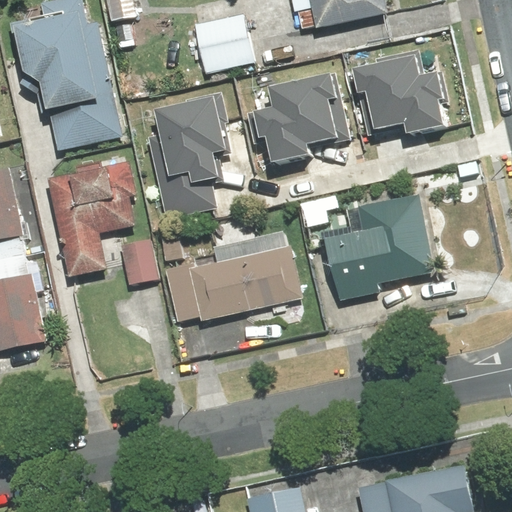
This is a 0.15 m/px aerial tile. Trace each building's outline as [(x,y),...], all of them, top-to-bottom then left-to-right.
[(126,141),(100,26),(90,28),(84,0),(77,0),(43,8),(46,20),(12,27),(17,49),(20,48),(26,81),(44,92),(58,156),(126,141)] [(141,0),(114,0),(120,24),(146,17),(141,0)] [(294,0),(298,17),(300,17),(303,34),(317,31),(318,34),(391,19),(387,0),(294,0)] [(247,17),(197,28),(208,78),(258,67),(247,17)] [(375,91),(383,129),(411,123),(413,132),(450,124),(445,101),(452,99),(446,69),(429,73),(424,50),(383,59),(384,64),(361,68),(366,93),(375,91)] [(276,87),(280,108),(262,112),(267,139),(274,138),(279,164),(317,156),(315,146),(353,138),(340,74),(276,87)] [(156,136),(174,215),(220,204),(215,181),(228,178),(223,155),(238,152),(231,123),(235,122),(227,89),(193,97),(194,103),(164,110),(169,133),(156,136)] [(126,165),(50,180),(71,283),(111,274),(103,237),(140,230),(126,165)] [(0,357),(50,346),(35,277),(30,278),(22,239),(27,238),(13,172),(0,174),(0,357)] [(313,233),(347,223),(340,196),(306,206),(313,233)] [(437,277),(420,199),(350,214),(355,240),(353,241),(352,236),(327,241),(341,305),(383,296),(381,289),(437,277)] [(182,237),(163,241),(168,265),(187,262),(182,237)] [(153,241),(122,248),(130,289),(161,282),(153,241)] [(196,268),(169,274),(180,326),(201,321),(203,327),(306,304),(294,251),(197,272),(196,268)] [(474,511),(466,470),(360,490),(363,511),(474,511)] [(306,511),(302,489),(248,501),(250,511),(306,511)]
